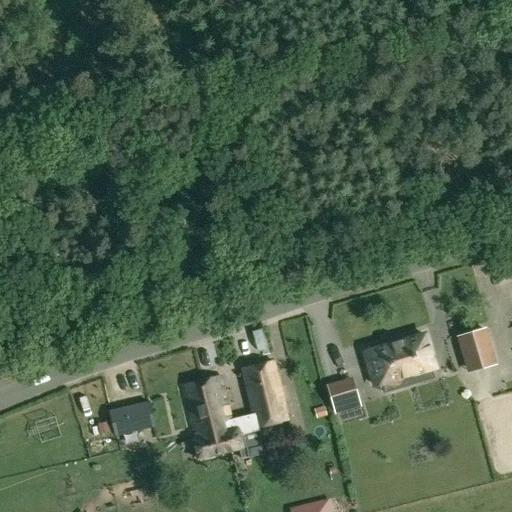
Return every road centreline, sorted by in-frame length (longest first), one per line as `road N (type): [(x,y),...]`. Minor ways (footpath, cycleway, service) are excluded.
road 1 (unclassified): [(0,402),(289,295),(511,233)]
road 2 (track): [(275,300),(223,168),(139,97),(115,0)]
